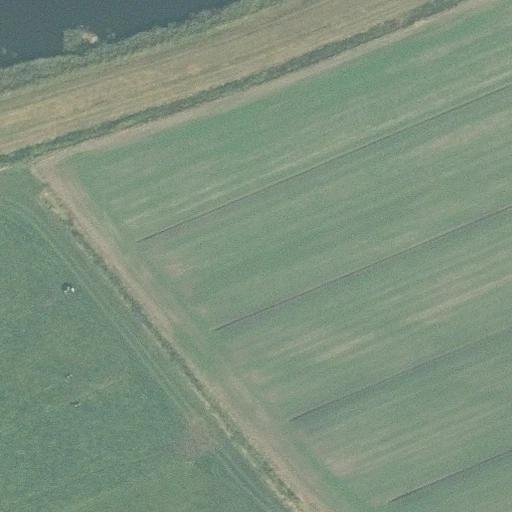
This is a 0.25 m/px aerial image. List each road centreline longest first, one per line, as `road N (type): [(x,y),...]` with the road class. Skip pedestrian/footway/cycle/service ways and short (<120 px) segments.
road 1 (track): [(39,234),(265,511)]
road 2 (track): [(0,113),(333,0)]
